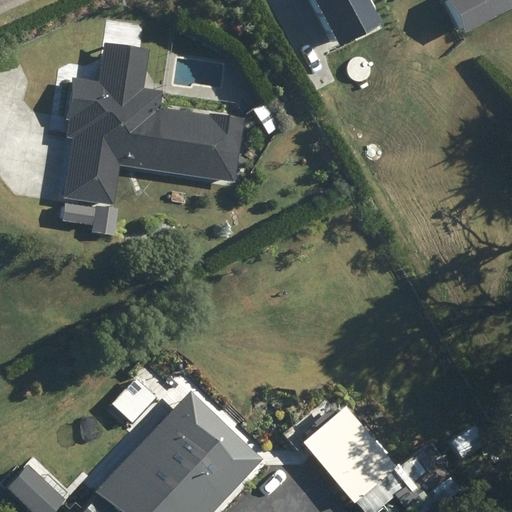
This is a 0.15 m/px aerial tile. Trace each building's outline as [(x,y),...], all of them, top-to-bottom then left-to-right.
[(384,24),(370,0),(315,0),(341,47),(384,24)] [(440,0),(456,29),(511,0),(440,0)] [(67,117),(88,120),(86,137),(76,136),(67,194),(109,202),(116,163),(176,171),(175,173),(198,177),(198,175),(231,180),(234,164),(237,164),(239,146),(237,145),(240,122),(213,119),(212,122),(154,113),(156,97),(138,94),(143,54),(105,48),(100,88),(71,84),(67,117)] [(262,95),(247,104),(270,141),(284,132),(262,95)] [(113,511),(207,511),(260,457),(188,390),(94,489),(116,510),(113,511)] [(398,463),(347,403),(337,412),(323,396),(297,419),(309,432),(300,440),(302,443),(291,453),(306,471),(318,461),(353,502),(398,463)] [(441,459),(430,445),(400,468),(411,483),(441,459)]
